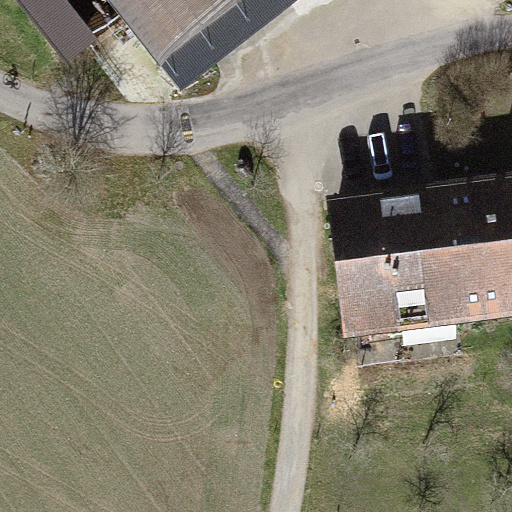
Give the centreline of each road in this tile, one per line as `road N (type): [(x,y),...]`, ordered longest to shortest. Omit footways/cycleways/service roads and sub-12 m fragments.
road 1 (unclassified): [(511,22),(165,133),(51,117),(0,91)]
road 2 (track): [(288,511),(306,187),(301,95)]
